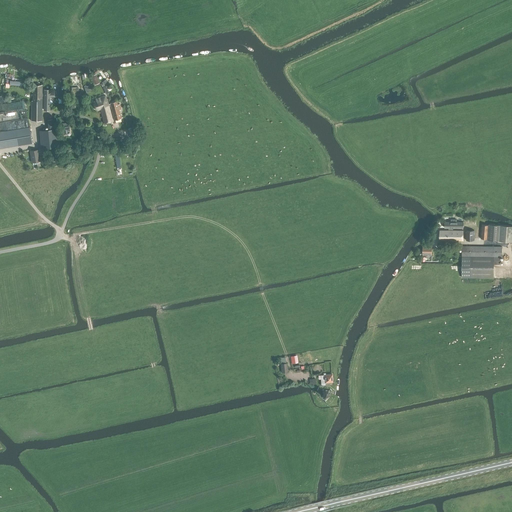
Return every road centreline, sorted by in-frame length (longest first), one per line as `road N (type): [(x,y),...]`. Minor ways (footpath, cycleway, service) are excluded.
road 1 (track): [(68,235),(201,218),(245,247),(260,285)]
road 2 (secondary): [(301,511),(511,462)]
road 3 (unclassified): [(58,238),(103,136),(94,121),(54,112)]
